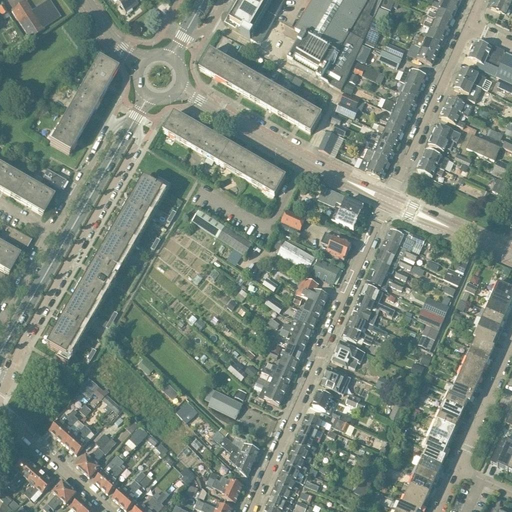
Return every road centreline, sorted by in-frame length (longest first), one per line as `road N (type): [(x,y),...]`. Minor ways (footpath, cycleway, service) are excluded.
road 1 (residential): [(252,511),(387,203)]
road 2 (residential): [(0,395),(138,140),(133,121)]
road 3 (tertiary): [(0,349),(133,121)]
road 4 (unclassified): [(387,203),(179,87)]
road 5 (residential): [(387,203),(469,26)]
road 6 (residential): [(109,511),(0,412)]
road 7 (residential): [(133,121),(108,131),(48,233)]
road 8 (residential): [(457,471),(511,347)]
road 9 (unclassified): [(506,256),(387,203)]
